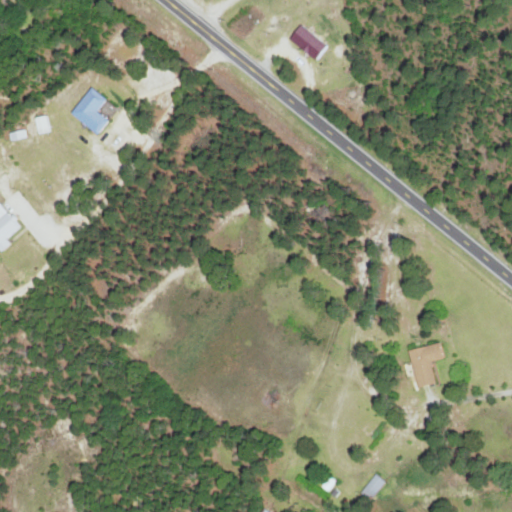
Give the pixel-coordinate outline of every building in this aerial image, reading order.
[(293,37),(319,59),(331,44),(305,23),(293,37)] [(103,133),(114,119),(102,109),(111,98),(96,85),(75,111),(103,133)] [(41,132),(53,130),(50,114),(38,116),(41,132)] [(0,218),(10,211),(2,202),(0,203),(0,218)] [(0,220),(0,249),(11,240),(10,238),(25,225),(11,210),(0,220)] [(413,348),(422,386),(440,382),(435,360),(449,357),(446,341),(413,348)] [(388,479),(377,472),(364,493),(375,500),(388,479)]
